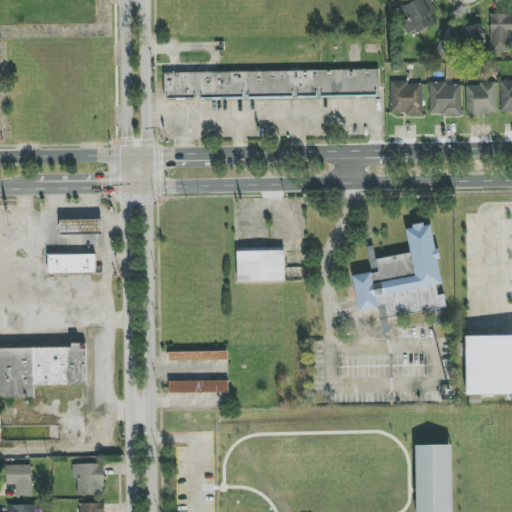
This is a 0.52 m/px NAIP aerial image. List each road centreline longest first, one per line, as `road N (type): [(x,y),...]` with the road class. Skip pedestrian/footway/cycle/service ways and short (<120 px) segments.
road 1 (secondary): [(145,189),(511,181)]
road 2 (tertiary): [(123,157),(131,511)]
road 3 (tertiary): [(151,511),(145,189)]
road 4 (secondary): [(511,148),(251,154)]
road 5 (tertiary): [(145,157),(142,0)]
road 6 (tertiary): [(121,0),(123,157)]
road 7 (secondary): [(123,157),(0,158)]
